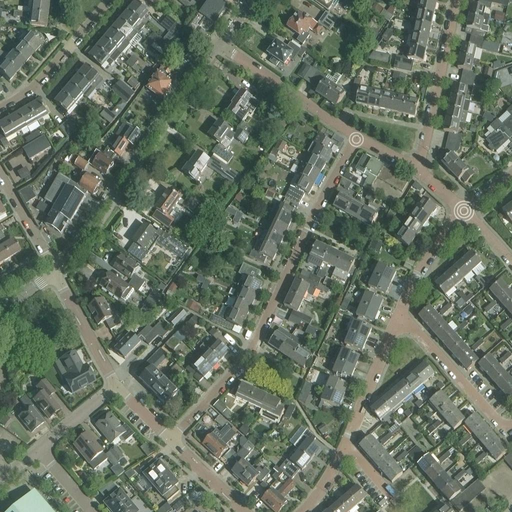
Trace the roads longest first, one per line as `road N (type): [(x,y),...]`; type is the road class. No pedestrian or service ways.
road 1 (residential): [(170,440),(246,361),(356,138)]
road 2 (residential): [(55,274),(207,52),(221,46)]
road 3 (residential): [(455,0),(417,170)]
road 4 (residential): [(356,138),(221,46)]
road 5 (residential): [(509,431),(400,310)]
road 6 (residential): [(0,110),(38,85),(111,0)]
road 7 (residential): [(0,483),(119,387)]
road 8 (residential): [(345,442),(400,310)]
road 9 (residential): [(119,387),(55,274)]
